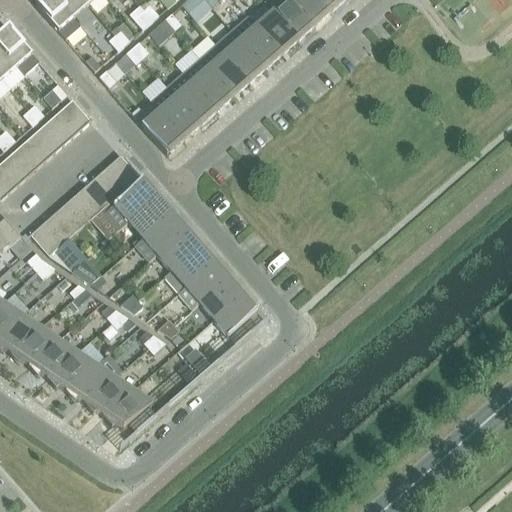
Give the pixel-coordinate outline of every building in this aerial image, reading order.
[(74,22),(54,0),(44,0),(35,8),(66,44),(81,30),(74,22)] [(80,0),(54,0),(74,22),(88,9),(80,0)] [(80,0),(88,9),(98,0),(80,0)] [(202,0),(192,0),(182,9),(189,17),(205,3),(202,0)] [(287,0),(270,0),(264,6),(272,15),(298,44),(314,30),(287,0)] [(317,0),(287,0),(314,30),(331,16),(317,0)] [(345,0),(317,0),(331,16),(347,1),(345,0)] [(139,9),(129,17),(143,33),(153,25),(144,14),(139,9)] [(150,9),(144,14),(153,25),(159,20),(150,9)] [(272,15),(256,30),(281,59),(298,44),(272,15)] [(172,18),(165,23),(175,34),(182,29),(172,18)] [(247,20),(231,34),(265,73),(281,59),(256,30),(247,20)] [(175,34),(165,23),(159,29),(169,40),(175,34)] [(0,38),(0,52),(17,71),(24,80),(40,67),(9,31),(0,38)] [(231,34),(215,48),(249,87),(265,73),(231,34)] [(121,35),(115,40),(124,50),(130,45),(121,35)] [(124,50),(115,40),(109,45),(118,55),(124,50)] [(139,46),(133,52),(142,63),(149,57),(139,46)] [(215,48),(198,62),(232,101),(249,87),(215,48)] [(0,52),(0,81),(2,84),(17,71),(0,52)] [(142,63),(133,52),(126,57),(136,69),(142,63)] [(92,60),(85,65),(94,76),(101,70),(92,60)] [(198,63),(182,77),(191,86),(216,115),(232,101),(198,62),(198,63)] [(106,75),(100,81),(109,92),(116,86),(106,75)] [(182,77),(166,91),(200,130),(216,115),(191,86),(182,77)] [(52,94),(43,102),(52,112),(62,104),(68,99),(58,88),(52,94)] [(166,91),(150,105),(158,115),(184,144),(200,130),(166,91)] [(72,104),(63,112),(82,133),(91,125),(91,124),(90,125),(72,104)] [(35,109),(29,114),(38,125),(44,120),(35,109)] [(63,112),(54,120),(73,141),(82,133),(63,112)] [(38,125),(29,114),(23,120),(32,130),(38,125)] [(184,144),(158,115),(141,130),(167,159),(184,144)] [(54,120),(45,128),(64,149),(73,141),(54,120)] [(45,128),(36,136),(55,157),(64,149),(45,128)] [(6,135),(0,139),(9,150),(15,145),(6,135)] [(36,136),(27,144),(46,165),(55,157),(36,136)] [(9,150),(0,139),(0,151),(3,155),(9,150)] [(27,144),(18,152),(37,173),(46,165),(27,144)] [(18,152),(9,160),(28,181),(37,173),(18,152)] [(121,159),(111,168),(130,189),(139,181),(121,160),(121,159)] [(9,160),(0,168),(19,189),(28,181),(9,160)] [(0,168),(0,185),(10,197),(19,189),(0,168)] [(111,168),(102,175),(121,197),(130,189),(111,168)] [(102,175),(93,183),(112,205),(121,197),(102,175)] [(93,183),(84,191),(103,212),(112,205),(93,183)] [(119,235),(128,227),(157,201),(142,184),(104,218),(119,235)] [(10,197),(0,185),(0,205),(10,197)] [(84,191),(75,199),(94,220),(103,212),(84,191)] [(75,199),(66,207),(85,228),(94,220),(75,199)] [(128,227),(142,243),(171,218),(157,201),(128,227)] [(66,207),(57,215),(76,236),(85,228),(66,207)] [(57,215),(48,223),(67,244),(76,236),(57,215)] [(142,243),(134,250),(149,266),(156,259),(185,234),(171,218),(142,243)] [(0,227),(0,243),(14,232),(6,222),(0,227)] [(48,223),(39,231),(58,252),(67,244),(48,223)] [(58,252),(39,231),(30,239),(30,240),(31,240),(49,260),(58,252)] [(14,232),(0,243),(0,258),(0,259),(21,241),(24,245),(25,245),(14,232)] [(156,259),(171,275),(200,250),(185,234),(156,259)] [(163,282),(177,299),(214,267),(200,250),(171,275),(163,282)] [(36,258),(27,265),(32,271),(37,277),(48,268),(41,263),(36,257),(36,258)] [(71,276),(91,289),(101,279),(86,263),(71,276)] [(191,315),(199,308),(228,283),(214,267),(177,299),(191,315)] [(48,268),(37,277),(42,283),(55,273),(48,268)] [(101,279),(91,289),(97,293),(106,285),(101,279)] [(64,283),(57,289),(62,295),(69,288),(64,283)] [(199,308),(213,324),(242,299),(228,283),(199,308)] [(69,296),(74,302),(85,293),(78,289),(69,296)] [(85,293),(74,302),(80,309),(92,298),(85,293)] [(121,309),(127,314),(138,304),(133,298),(121,309)] [(242,299),(213,324),(228,341),(229,341),(238,351),(259,333),(258,332),(250,323),(257,316),(242,299)] [(138,304),(127,314),(134,318),(143,310),(138,304)] [(0,337),(22,319),(4,306),(0,309),(0,337)] [(109,309),(101,316),(106,321),(111,327),(122,318),(115,314),(109,309)] [(122,318),(111,327),(117,334),(129,323),(122,318)] [(3,352),(11,357),(41,331),(22,319),(0,337),(0,354),(0,355),(3,352)] [(157,334),(164,339),(175,329),(169,323),(157,334)] [(175,329),(164,339),(171,343),(180,335),(175,329)] [(22,365),(29,370),(59,344),(41,331),(11,357),(10,358),(19,367),(22,365)] [(147,335),(139,342),(148,352),(159,343),(152,339),(147,335)] [(159,343),(148,352),(153,359),(166,348),(159,343)] [(40,377),(48,382),(78,356),(59,344),(29,370),(37,380),(40,377)] [(59,390),(66,395),(96,369),(78,356),(48,382),(47,383),(56,392),(59,390)] [(77,402),(85,407),(115,381),(96,369),(66,395),(74,405),(77,402)] [(186,369),(179,375),(191,390),(199,383),(186,369)] [(96,415),(103,420),(133,394),(115,381),(85,407),(84,408),(93,417),(96,415)] [(133,394),(103,420),(111,430),(114,427),(123,433),(128,429),(137,440),(157,422),(148,411),(153,407),(133,394)]
